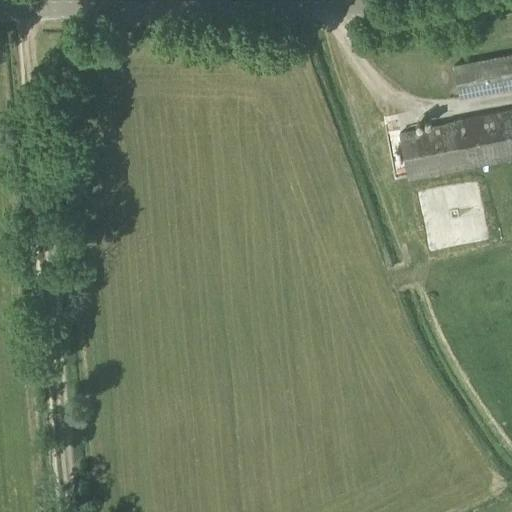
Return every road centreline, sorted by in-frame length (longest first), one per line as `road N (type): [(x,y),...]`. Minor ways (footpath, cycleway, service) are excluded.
road 1 (track): [(70,511),(24,0)]
road 2 (unclassified): [(0,15),(377,12),(449,0)]
